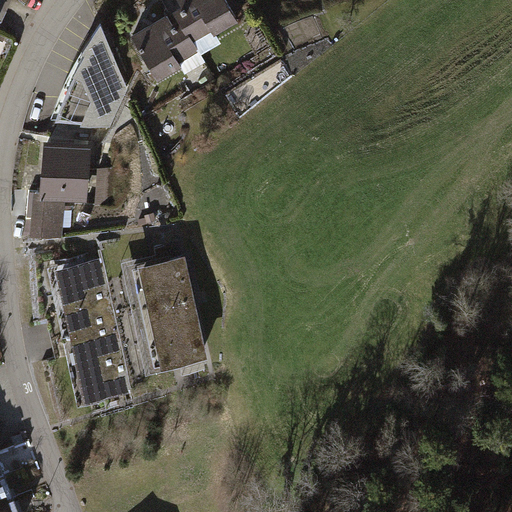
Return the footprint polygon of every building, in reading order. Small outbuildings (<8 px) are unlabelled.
[(0,0),(0,22),(2,24),(13,0),(0,0)] [(239,22),(226,0),(179,0),(182,6),(132,35),(158,81),(183,67),(180,61),(199,50),(194,41),(213,31),(215,35),(239,22)] [(66,94),(56,122),(111,126),(128,89),(117,63),(89,49),(76,71),(66,94)] [(93,144),(45,140),(40,197),(48,197),(60,198),(66,201),(88,202),(93,144)] [(28,235),(58,236),(61,200),(41,199),(39,199),(39,196),(31,195),(28,235)] [(212,352),(191,250),(136,262),(157,363),(212,352)] [(105,257),(60,266),(89,403),(135,393),(105,257)] [(0,511),(15,511),(0,471),(0,511)]
